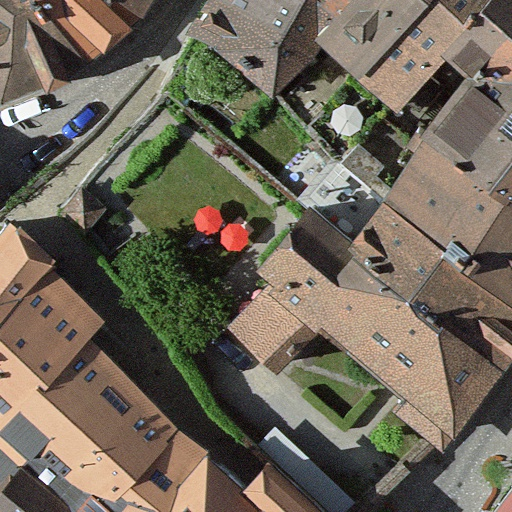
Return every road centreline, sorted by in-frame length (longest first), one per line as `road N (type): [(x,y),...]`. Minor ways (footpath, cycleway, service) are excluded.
road 1 (residential): [(318,511),(226,436),(16,203)]
road 2 (unclassified): [(170,0),(103,95),(73,121),(6,143)]
road 3 (residential): [(429,511),(511,385)]
